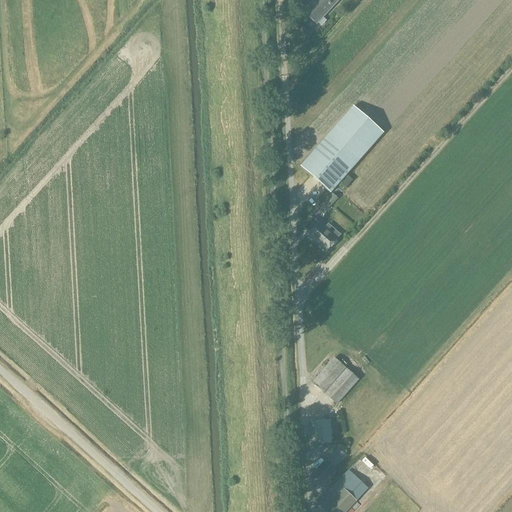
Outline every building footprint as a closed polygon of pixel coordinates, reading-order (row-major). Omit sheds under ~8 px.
[(338,0),(337,0),(314,0),(303,12),(316,24),(338,0)] [(302,167),(331,192),(382,133),(354,108),(302,167)] [(333,193),(320,205),(326,211),(339,198),(333,193)] [(309,233),(307,235),(326,252),(337,239),(318,222),(318,223),(313,218),(304,227),(309,233)] [(358,380),(334,358),(312,382),(336,404),(358,380)] [(324,422),(314,422),(314,431),(316,431),(316,443),(320,443),(320,444),(322,444),(322,443),(329,443),(330,417),(324,417),(324,422)] [(338,448),(312,475),(321,483),(333,470),(333,469),(346,456),(338,448)] [(348,470),(316,505),(323,511),(345,511),(368,488),(348,470)]
